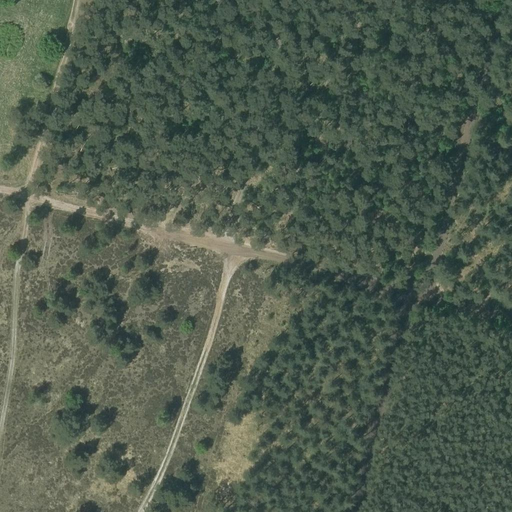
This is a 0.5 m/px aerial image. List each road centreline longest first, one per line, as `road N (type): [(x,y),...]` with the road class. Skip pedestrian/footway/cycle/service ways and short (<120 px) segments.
road 1 (track): [(144,511),(235,251),(30,192)]
road 2 (track): [(235,251),(511,318)]
